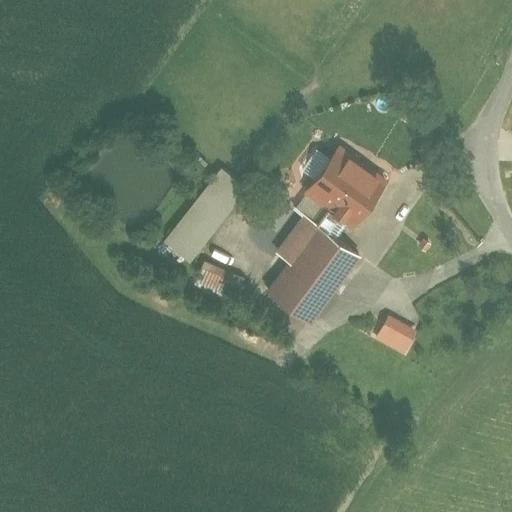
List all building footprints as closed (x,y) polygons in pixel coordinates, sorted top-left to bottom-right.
[(402,91),(389,110),(406,122),(419,103),(402,91)] [(339,143),(292,204),(313,220),(323,207),(351,228),(388,180),(339,143)] [(317,147),(303,168),(313,175),(327,153),(317,147)] [(160,240),(186,260),(244,186),(218,166),(210,176),(202,186),(197,183),(187,195),(192,199),(160,240)] [(262,288),(307,322),(359,255),(313,220),(292,204),(262,243),(284,260),(262,288)] [(188,283),(230,300),(240,275),(198,258),(188,283)] [(404,356),(420,330),(389,312),(374,337),(404,356)]
